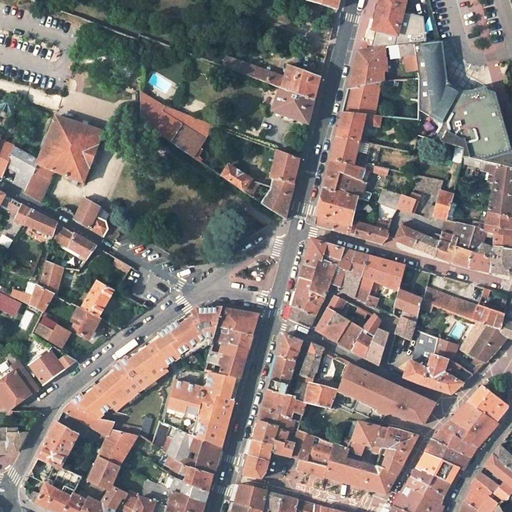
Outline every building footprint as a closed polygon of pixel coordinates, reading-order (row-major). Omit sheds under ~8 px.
[(307,0),(307,1),(338,10),(340,1),(340,0),(307,0)] [(427,41),(424,16),(403,11),(405,0),(380,0),(377,14),(374,29),(376,29),(371,48),(375,48),(413,43),(427,41)] [(415,54),(417,69),(419,79),(444,78),(444,77),(445,68),(444,60),(442,51),(439,45),(439,40),(427,41),(413,43),(415,54)] [(386,58),(405,56),(415,54),(413,43),(375,48),(373,74),(352,79),(351,84),(349,89),(384,81),(382,72),(386,72),(386,58)] [(355,65),(352,79),(373,74),(375,48),(371,48),(359,50),(355,65)] [(405,56),(407,69),(407,70),(417,69),(415,54),(405,56)] [(321,78),(288,66),(285,77),(227,57),(224,67),(281,88),(315,101),(321,78)] [(419,110),(443,126),(435,140),(463,148),(472,91),(467,93),(464,95),(448,85),(450,82),(448,81),(446,80),(444,78),(419,79),(419,110)] [(384,81),(349,89),(347,98),(343,112),(381,116),(419,120),(419,110),(419,79),(384,81)] [(272,111),(309,124),(312,116),(315,101),(281,88),(272,111)] [(472,91),(463,148),(463,157),(480,161),(486,162),(511,167),(511,146),(507,128),(497,93),(492,92),(485,90),(478,90),(472,91)] [(184,123),(164,111),(166,107),(141,91),(141,122),(171,142),(184,123)] [(0,100),(0,107),(13,113),(17,104),(0,99),(0,100)] [(207,124),(166,107),(164,111),(184,123),(201,134),(207,124)] [(340,125),(337,137),(359,142),(359,141),(363,124),(370,126),(379,127),(381,116),(343,112),(340,125)] [(104,131),(57,116),(40,160),(38,164),(39,164),(56,171),(85,184),(104,131)] [(201,147),(207,138),(201,134),(184,123),(171,142),(194,158),(196,154),(201,147)] [(207,124),(201,134),(207,138),(214,127),(207,124)] [(24,143),(27,137),(21,135),(16,146),(23,150),(26,144),(24,143)] [(335,148),(331,161),(366,169),(368,164),(354,161),(358,146),(371,149),(372,144),(359,141),(359,142),(337,137),(335,148)] [(4,177),(16,146),(2,139),(0,143),(0,176),(4,178),(4,177)] [(16,146),(4,177),(27,191),(39,164),(38,164),(40,160),(23,150),(16,146)] [(205,150),(201,147),(196,154),(200,157),(205,150)] [(273,179),(294,185),(298,169),(301,159),(277,151),(271,178),(273,179)] [(200,157),(196,154),(194,158),(202,163),(204,160),(200,157)] [(478,168),(480,161),(463,157),(461,164),(478,168)] [(361,180),(366,169),(331,161),(328,173),(324,188),(357,197),(357,198),(359,199),(366,182),(361,180)] [(511,167),(486,162),(484,171),(490,172),(488,181),(494,182),(489,211),(511,217),(511,194),(511,195),(511,191),(511,167)] [(42,202),(56,171),(39,164),(27,191),(27,192),(42,202)] [(387,174),(389,169),(368,164),(366,169),(387,174)] [(244,192),(247,188),(254,193),(261,183),(253,180),(230,166),(222,177),(244,192)] [(273,179),(272,187),(292,195),(294,185),(273,179)] [(292,195),(272,187),(271,191),(262,203),(282,217),(285,219),(290,203),(292,195)] [(351,221),(357,198),(357,197),(324,188),(321,201),(318,215),(350,224),(351,221)] [(411,212),(415,201),(383,188),(378,202),(397,209),(398,207),(411,212)] [(0,211),(0,210),(0,203),(1,201),(6,203),(9,196),(0,191),(0,211)] [(446,220),(446,219),(454,194),(440,191),(432,216),(446,220)] [(84,198),(74,220),(92,230),(98,217),(97,217),(102,210),(84,198)] [(32,209),(23,204),(15,221),(24,224),(32,209)] [(58,223),(32,209),(24,224),(53,236),(58,223)] [(98,217),(106,221),(111,217),(102,210),(97,217),(98,217)] [(511,217),(489,211),(486,223),(511,229),(511,217)] [(350,224),(318,215),(316,222),(316,223),(317,225),(333,229),(348,233),(350,224)] [(104,237),(109,229),(106,221),(98,217),(92,230),(104,237)] [(440,238),(435,256),(454,264),(467,267),(470,251),(476,227),(471,226),(446,219),(446,220),(444,225),(440,238)] [(473,220),(471,226),(476,227),(485,229),(486,223),(473,220)] [(350,224),(348,233),(352,234),(363,237),(367,238),(370,226),(351,221),(350,224)] [(377,221),(375,228),(387,231),(389,224),(377,221)] [(51,242),(86,261),(97,246),(58,223),(53,236),(51,242)] [(402,223),(395,240),(403,244),(413,247),(419,233),(420,234),(421,231),(402,223)] [(485,236),(487,232),(494,234),(493,238),(492,246),(503,247),(503,248),(511,248),(511,229),(486,223),(485,229),(476,227),(470,251),(478,254),(482,243),(485,236)] [(375,228),(370,226),(367,238),(376,241),(383,243),(385,241),(388,239),(389,234),(386,234),(387,231),(375,228)] [(423,251),(435,256),(440,238),(435,236),(434,240),(427,237),(428,234),(421,231),(420,234),(419,233),(413,247),(423,251)] [(317,266),(334,272),(330,283),(337,286),(336,288),(339,289),(345,270),(339,268),(346,249),(311,239),(307,254),(304,266),(316,271),(317,266)] [(492,258),(491,271),(501,273),(511,275),(511,258),(511,249),(511,248),(503,248),(503,247),(492,246),(492,247),(482,243),(478,254),(492,258)] [(355,296),(362,276),(350,272),(355,251),(350,250),(346,249),(339,268),(345,270),(339,289),(355,296)] [(355,251),(350,272),(362,276),(368,255),(360,253),(355,251)] [(492,258),(478,254),(470,251),(467,267),(480,269),(491,271),(492,258)] [(368,255),(362,276),(374,281),(374,280),(381,259),(374,257),(368,255)] [(112,264),(128,273),(132,267),(116,257),(112,264)] [(381,259),(374,280),(399,290),(406,266),(393,262),(381,259)] [(56,295),(64,269),(46,262),(40,286),(53,293),(56,295)] [(325,297),(330,283),(334,272),(317,266),(316,271),(304,266),(301,278),(312,281),(310,290),(325,297)] [(355,296),(367,302),(369,295),(374,281),(362,276),(355,296)] [(299,283),(297,289),(323,301),(325,297),(310,290),(312,281),(301,278),(299,283)] [(98,317),(114,290),(97,280),(81,307),(98,317)] [(37,285),(32,297),(22,293),(20,300),(43,312),(53,293),(40,286),(37,285)] [(477,306),(426,287),(423,299),(473,319),(477,306)] [(293,306),(315,317),(323,301),(297,289),(295,298),(293,306)] [(404,311),(402,317),(416,322),(423,299),(399,290),(395,307),(404,311)] [(0,293),(0,305),(10,311),(14,301),(0,293)] [(336,295),(329,308),(337,313),(345,300),(336,295)] [(378,298),(369,295),(367,302),(366,304),(375,308),(378,298)] [(504,314),(478,304),(477,306),(473,319),(479,321),(501,330),(503,319),(504,314)] [(289,319),(310,327),(315,317),(293,306),(291,313),(289,319)] [(79,307),(72,321),(81,326),(78,333),(90,339),(101,318),(98,317),(81,307),(79,307)] [(217,328),(222,308),(197,308),(192,312),(195,316),(181,324),(179,321),(168,328),(177,341),(172,344),(181,357),(193,349),(194,352),(202,347),(201,344),(207,340),(214,340),(217,328)] [(259,315),(222,308),(217,328),(230,330),(253,335),(256,326),(259,315)] [(329,308),(322,319),(331,323),(337,313),(329,308)] [(181,324),(195,316),(192,312),(179,321),(181,324)] [(324,334),(338,342),(350,321),(337,313),(331,323),(324,334)] [(363,329),(374,336),(378,328),(381,322),(374,317),(372,315),(361,328),(363,329)] [(44,316),(35,332),(62,348),(71,333),(44,316)] [(411,340),(414,330),(416,322),(402,317),(401,320),(395,334),(411,340)] [(322,319),(316,330),(324,334),(331,323),(322,319)] [(511,322),(503,319),(501,330),(510,333),(507,336),(511,337),(511,322)] [(350,321),(338,342),(352,350),(362,331),(363,329),(361,328),(350,321)] [(479,321),(468,338),(477,344),(471,353),(470,354),(486,362),(507,336),(510,333),(501,330),(479,321)] [(177,341),(168,328),(158,335),(160,339),(157,341),(173,362),(181,357),(172,344),(177,341)] [(230,330),(217,328),(214,340),(214,342),(222,344),(226,345),(230,330)] [(378,364),(388,333),(378,328),(374,336),(373,338),(365,357),(378,364)] [(230,330),(226,345),(249,350),(251,343),(253,335),(230,330)] [(411,340),(410,342),(417,345),(413,362),(410,361),(404,378),(419,384),(452,394),(463,383),(445,372),(449,359),(434,354),(439,337),(421,331),(414,330),(411,340)] [(362,331),(352,350),(365,357),(373,338),(362,331)] [(296,357),(302,342),(285,334),(281,345),(278,355),(295,361),(295,360),(297,361),(298,358),(296,357)] [(160,339),(158,335),(151,339),(145,344),(148,347),(154,343),(169,365),(173,362),(157,341),(160,339)] [(456,363),(460,353),(455,352),(458,345),(439,337),(434,354),(449,359),(456,363)] [(477,344),(468,338),(462,347),(471,353),(477,344)] [(92,403),(87,411),(98,417),(111,407),(115,411),(128,401),(139,392),(144,388),(155,380),(169,371),(166,367),(169,365),(154,343),(148,347),(145,344),(129,356),(132,359),(123,366),(120,362),(98,381),(101,384),(87,396),(92,403)] [(226,345),(222,344),(220,354),(246,360),(247,356),(249,350),(226,345)] [(312,344),(299,379),(300,381),(308,384),(312,385),(313,380),(315,375),(317,376),(324,349),(312,344)] [(65,370),(50,349),(29,365),(44,386),(65,370)] [(220,354),(211,352),(205,371),(236,378),(241,379),(244,369),(246,360),(220,354)] [(275,366),(272,379),(288,384),(294,363),(296,364),(297,361),(295,360),(295,361),(278,355),(275,366)] [(132,359),(129,356),(120,362),(123,366),(132,359)] [(361,368),(348,363),(339,386),(339,388),(344,390),(344,392),(380,406),(379,410),(386,413),(386,410),(390,412),(403,418),(424,425),(437,403),(412,391),(411,393),(410,395),(405,392),(406,391),(407,389),(398,385),(398,387),(392,384),(392,382),(376,375),(372,382),(367,380),(369,374),(363,371),(361,368)] [(32,395),(11,366),(0,373),(0,397),(10,411),(32,395)] [(189,436),(217,446),(219,438),(217,434),(221,431),(226,414),(224,411),(228,409),(236,378),(205,371),(186,368),(177,375),(164,423),(169,425),(178,429),(189,435),(189,436)] [(376,375),(370,372),(369,374),(367,380),(372,382),(376,375)] [(217,446),(221,448),(225,437),(231,413),(237,393),(241,379),(236,378),(228,409),(224,411),(226,414),(221,431),(217,434),(219,438),(217,446)] [(288,384),(272,379),(270,384),(269,389),(285,394),(286,393),(287,393),(288,389),(287,388),(288,384)] [(158,383),(155,380),(144,388),(146,391),(158,383)] [(339,388),(339,386),(313,380),(312,385),(338,391),(339,388)] [(101,384),(98,381),(84,393),(87,396),(101,384)] [(304,401),(308,384),(300,381),(298,383),(294,395),(297,396),(296,399),(304,401)] [(331,408),(338,391),(312,385),(308,384),(304,401),(304,402),(305,402),(331,408)] [(507,404),(482,385),(467,402),(480,411),(481,410),(496,422),(507,408),(507,404)] [(294,412),(301,414),(305,402),(304,402),(304,401),(296,399),(297,396),(294,395),(287,393),(286,393),(285,394),(269,389),(266,398),(263,408),(282,414),(282,415),(292,419),(294,412)] [(141,395),(139,392),(128,401),(130,404),(141,395)] [(87,396),(84,393),(72,403),(85,410),(87,411),(92,403),(87,396)] [(451,419),(469,431),(464,441),(477,447),(498,423),(496,422),(481,410),(480,411),(467,402),(451,419)] [(72,403),(63,410),(77,418),(85,410),(72,403)] [(289,431),(292,419),(282,415),(282,414),(263,408),(262,414),(260,420),(280,426),(279,427),(289,431)] [(114,422),(100,418),(98,417),(87,411),(85,410),(77,418),(108,436),(114,422)] [(139,436),(147,441),(153,419),(146,417),(142,428),(139,436)] [(451,419),(433,439),(448,445),(454,434),(462,439),(461,439),(464,441),(469,431),(451,419)] [(287,439),(289,431),(279,427),(280,426),(260,420),(257,431),(254,439),(277,446),(275,452),(292,457),(296,442),(293,441),(287,439)] [(54,465),(62,469),(63,466),(62,466),(79,434),(57,421),(38,457),(54,465)] [(164,452),(169,439),(164,436),(169,425),(164,423),(160,421),(153,444),(164,452)] [(113,429),(116,422),(114,422),(108,436),(99,456),(120,466),(120,465),(123,461),(131,449),(132,446),(138,437),(139,436),(113,429)] [(359,422),(353,440),(348,438),(346,441),(342,447),(361,455),(366,444),(389,450),(408,454),(418,436),(390,428),(389,429),(359,422)] [(0,453),(18,452),(28,432),(18,432),(18,428),(0,429),(0,453)] [(178,429),(167,454),(176,459),(184,464),(214,474),(217,462),(221,448),(217,446),(189,436),(189,435),(178,429)] [(296,442),(292,457),(300,459),(308,461),(313,443),(315,436),(297,429),(293,441),(296,442)] [(448,446),(471,457),(477,447),(464,441),(461,439),(462,439),(454,434),(448,445),(448,446)] [(132,446),(138,450),(143,440),(138,437),(132,446)] [(318,444),(313,443),(308,461),(328,466),(325,476),(386,493),(397,474),(382,467),(377,465),(376,468),(358,462),(361,455),(342,447),(320,438),(318,444)] [(250,455),(269,460),(271,451),(275,452),(277,446),(254,439),(252,447),(250,455)] [(448,445),(433,439),(432,440),(425,452),(460,467),(463,470),(471,457),(448,446),(448,445)] [(511,456),(499,446),(493,454),(511,469),(511,456)] [(123,461),(131,466),(139,454),(131,449),(123,461)] [(389,450),(386,456),(392,458),(393,461),(402,464),(408,454),(389,450)] [(423,469),(435,475),(451,483),(460,467),(425,452),(416,468),(422,471),(423,469)] [(511,469),(493,454),(485,466),(504,480),(499,487),(494,493),(504,501),(511,492),(511,469)] [(244,475),(261,478),(263,472),(265,472),(269,460),(250,455),(247,463),(244,475)] [(120,466),(99,456),(88,480),(109,490),(110,491),(112,486),(121,466),(120,466)] [(385,459),(382,467),(397,474),(402,464),(393,461),(392,458),(386,456),(385,459)] [(29,476),(45,484),(54,465),(38,457),(29,476)] [(176,459),(172,468),(179,474),(180,471),(188,474),(184,482),(209,492),(211,484),(214,474),(184,464),(176,459)] [(305,470),(325,476),(328,466),(308,461),(300,459),(298,467),(305,469),(305,470)] [(83,476),(63,466),(62,469),(54,465),(45,484),(41,494),(33,490),(29,496),(33,503),(55,511),(81,511),(87,500),(84,498),(75,494),(83,476)] [(435,475),(423,469),(422,471),(416,468),(411,476),(429,485),(435,475)] [(499,487),(481,472),(476,479),(494,493),(499,487)] [(169,473),(164,486),(170,489),(174,491),(205,503),(207,498),(209,492),(184,482),(169,473)] [(406,484),(441,504),(444,495),(451,483),(435,475),(429,485),(411,476),(406,484)] [(147,478),(140,497),(154,502),(169,506),(169,504),(165,502),(170,489),(164,486),(147,478)] [(476,479),(461,511),(493,511),(494,510),(497,505),(504,501),(494,493),(476,479)] [(236,501),(263,509),(267,492),(267,491),(241,484),(238,493),(236,501)] [(401,493),(437,511),(441,504),(406,484),(401,493)] [(109,490),(101,503),(88,496),(87,500),(81,511),(114,511),(116,508),(122,497),(125,498),(128,494),(112,486),(110,491),(109,490)] [(174,491),(170,489),(165,502),(169,504),(174,491)] [(174,491),(169,504),(169,506),(166,511),(202,511),(205,503),(174,491)] [(267,492),(263,509),(262,511),(279,511),(283,496),(267,492)] [(494,510),(494,511),(511,511),(511,492),(504,501),(497,505),(494,510)] [(437,511),(401,493),(394,506),(408,511),(437,511)] [(116,508),(127,511),(133,511),(138,500),(128,494),(125,498),(122,497),(116,508)] [(279,511),(296,511),(299,501),(283,496),(279,511)] [(151,511),(154,502),(140,497),(138,500),(133,511),(151,511)] [(233,511),(235,511),(262,511),(263,509),(236,501),(235,507),(233,511)] [(314,511),(315,505),(299,501),(296,511),(314,511)] [(166,511),(169,506),(154,502),(151,511),(166,511)]
